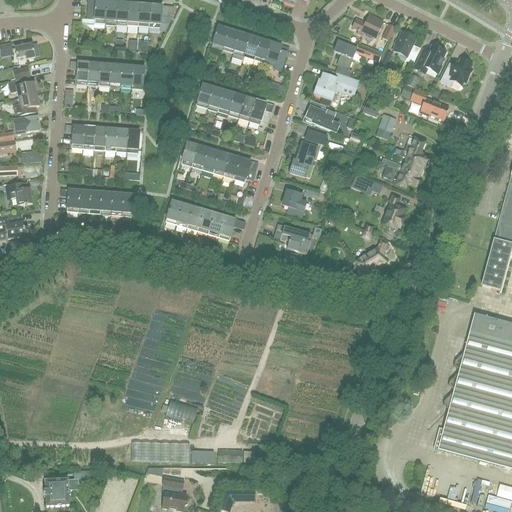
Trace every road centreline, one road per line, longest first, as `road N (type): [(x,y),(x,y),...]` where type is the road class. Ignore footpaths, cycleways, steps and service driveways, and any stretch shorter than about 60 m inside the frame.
road 1 (track): [(0,441),(224,440),(238,424),(290,286)]
road 2 (residential): [(401,304),(503,55)]
road 3 (residential): [(238,277),(310,31)]
road 4 (residential): [(54,250),(48,227),(62,22)]
road 5 (residential): [(317,511),(401,304)]
road 6 (residential): [(238,277),(54,250)]
road 7 (residential): [(401,304),(238,277)]
road 8 (residential): [(385,0),(503,55)]
